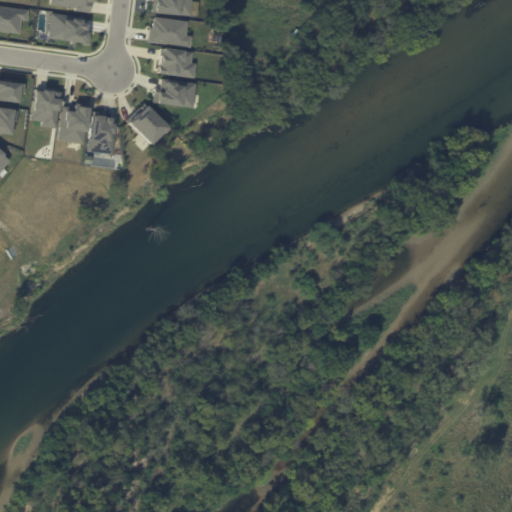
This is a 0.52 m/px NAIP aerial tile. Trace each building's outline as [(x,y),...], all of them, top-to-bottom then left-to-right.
[(89,0),(50,0),(50,6),(88,9),(89,0)] [(151,0),(190,0),(189,15),(153,12),(154,9),(150,9),(151,0)] [(19,19),(24,20),(26,9),(0,5),(0,30),(17,33),(19,19)] [(87,17),(47,15),(46,39),(86,41),(87,17)] [(184,35),(190,35),(189,46),(181,45),(181,44),(146,40),(147,26),(151,27),(152,16),(186,20),(184,35)] [(164,72),(157,72),(158,65),(165,66),(165,64),(159,63),(160,53),(161,53),(162,46),(192,51),(190,62),(194,62),(193,77),(164,74),(164,72)] [(169,78),(195,82),(191,107),(162,103),(151,101),(153,90),(157,91),(162,91),(162,88),(164,88),(164,84),(160,83),(160,77),(169,78)] [(0,100),(14,102),(16,92),(20,93),(22,83),(0,80),(0,100)] [(54,127),(40,125),(41,120),(30,119),(34,89),(40,90),(41,88),(60,90),(57,110),(56,110),(54,127)] [(56,140),(82,143),(85,105),(70,103),(70,107),(59,106),(56,140)] [(123,120),(146,144),(164,126),(141,103),(123,120)] [(12,110),(0,107),(0,133),(7,135),(12,110)] [(110,153),(113,116),(88,114),(85,151),(110,153)]
